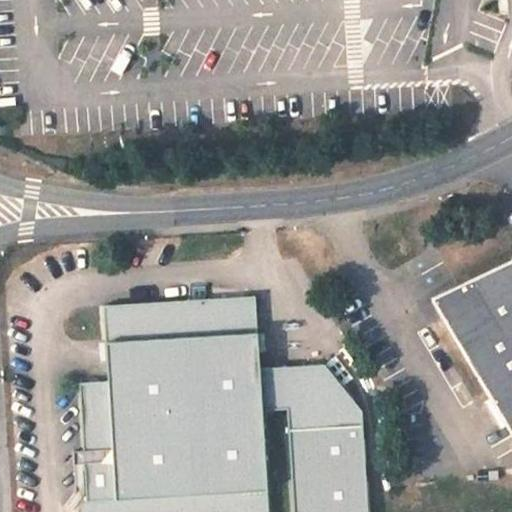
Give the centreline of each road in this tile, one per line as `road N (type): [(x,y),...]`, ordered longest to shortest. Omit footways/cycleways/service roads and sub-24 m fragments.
road 1 (tertiary): [(511,138),(362,201),(163,211)]
road 2 (tertiary): [(163,211),(0,181)]
road 3 (tertiary): [(0,238),(163,211)]
